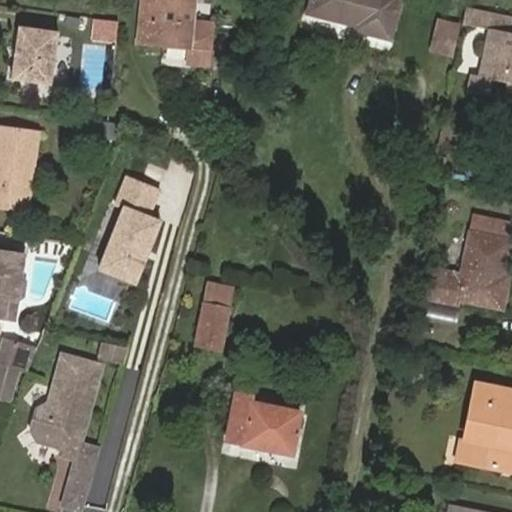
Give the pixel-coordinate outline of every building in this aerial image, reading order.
[(190,46),(193,0),(143,0),(141,42),(190,46)] [(358,29),(393,38),(402,0),(314,0),(311,12),(359,25),(358,29)] [(511,18),(467,9),(463,29),(491,35),(480,79),(473,78),(469,96),(490,99),(494,83),(511,87),(508,103),(511,103),(511,18)] [(460,24),(440,19),(433,48),(453,53),(460,24)] [(61,36),(22,29),(14,82),(53,88),(61,36)] [(160,63),(182,65),(183,51),(161,49),(160,63)] [(0,129),(0,212),(31,217),(43,136),(0,129)] [(125,212),(101,274),(138,288),(162,227),(149,222),(160,193),(127,180),(116,209),(125,212)] [(506,313),(511,289),(502,287),(504,279),(510,247),(511,236),(511,228),(475,222),(472,239),(464,281),(436,275),(429,305),(458,310),(459,303),(506,313)] [(0,319),(2,320),(4,300),(12,301),(23,296),(24,283),(18,274),(21,256),(0,253),(0,319)] [(511,289),(511,283),(511,280),(504,279),(502,287),(511,289)] [(198,346),(221,352),(233,293),(211,288),(198,346)] [(130,349),(103,343),(99,360),(125,366),(130,349)] [(7,346),(0,364),(0,369),(18,373),(31,376),(39,354),(7,346)] [(63,357),(50,406),(39,412),(33,433),(40,444),(59,450),(61,445),(65,446),(62,458),(73,461),(78,462),(83,444),(104,368),(63,357)] [(18,375),(18,373),(0,369),(0,401),(10,404),(18,375)] [(508,452),(511,453),(511,395),(478,388),(462,465),(504,473),(508,452)] [(269,452),(291,457),(299,416),(253,405),(254,399),(238,396),(230,437),(270,446),(269,452)] [(228,444),(269,452),(270,446),(230,437),(228,444)] [(83,511),(101,449),(83,444),(78,462),(73,461),(60,509),(69,511),(83,511)]
